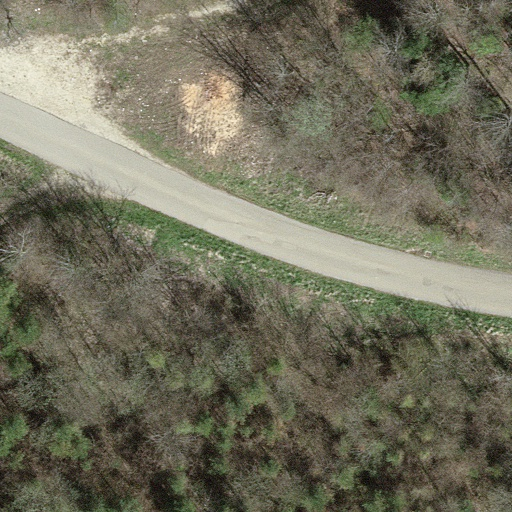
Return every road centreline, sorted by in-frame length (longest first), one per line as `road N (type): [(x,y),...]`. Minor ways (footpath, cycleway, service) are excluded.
road 1 (unclassified): [(511,265),(345,232),(101,153),(0,99)]
road 2 (track): [(282,0),(0,81)]
